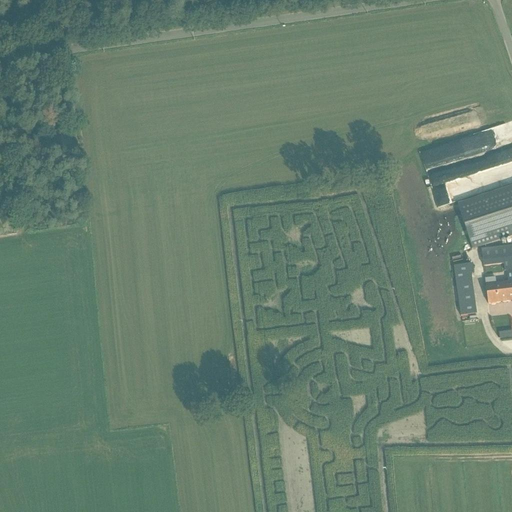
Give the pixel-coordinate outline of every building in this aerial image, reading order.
[(70,131),(51,134),(53,158),(73,156),(70,131)] [(511,186),(459,203),(474,251),(511,239),(511,186)] [(511,302),(511,246),(481,250),(484,275),(507,273),(508,283),(496,284),(495,278),(484,280),(488,305),(495,306),(496,304),(511,302)] [(474,265),(454,267),(460,317),(477,315),(472,276),(475,276),(474,265)] [(511,331),(498,333),(499,340),(511,338),(511,331)]
